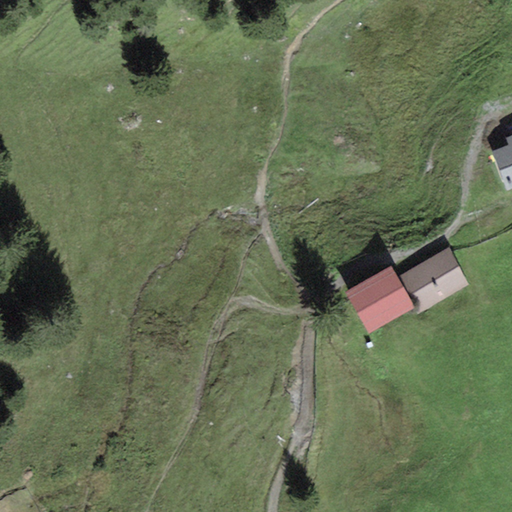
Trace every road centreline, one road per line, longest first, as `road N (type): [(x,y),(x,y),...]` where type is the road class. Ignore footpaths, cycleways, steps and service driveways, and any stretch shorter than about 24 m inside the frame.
road 1 (track): [(316,298),(300,421),(270,511)]
road 2 (track): [(511,206),(369,260),(316,298)]
